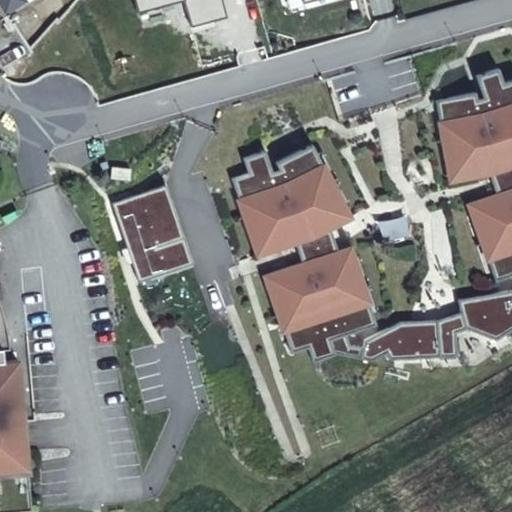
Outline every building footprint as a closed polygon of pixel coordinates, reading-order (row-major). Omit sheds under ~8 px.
[(299,0),(302,11),(337,1),(337,0),(299,0)] [(498,75),(475,83),(482,104),(476,106),(474,100),(433,107),(438,132),(445,131),(451,160),(444,162),(449,187),(488,180),(494,203),(467,212),(476,236),(483,234),(493,262),(485,264),(493,289),(511,282),(511,296),(457,307),(459,319),(436,327),(399,329),(363,348),(361,355),(348,353),(345,342),(375,332),(367,308),(360,310),(350,282),(357,279),(349,255),(337,260),(328,235),(348,224),(336,201),(330,204),(317,178),(323,174),(311,152),(274,170),(277,176),(271,178),(264,157),(242,165),(247,179),(231,185),(239,209),(245,207),(255,235),(248,238),(256,262),(284,252),(291,275),(264,284),(272,308),(279,306),(288,334),(282,336),(290,361),(306,355),(312,369),(333,362),(370,369),(385,361),(388,368),(455,364),(455,340),(464,338),(496,347),(511,336),(511,86),(502,89),(498,75)] [(128,177),(110,176),(110,186),(128,186),(128,177)] [(164,192),(110,211),(137,289),(191,271),(164,192)] [(0,511),(28,511),(16,366),(8,366),(4,335),(0,317),(0,511)]
